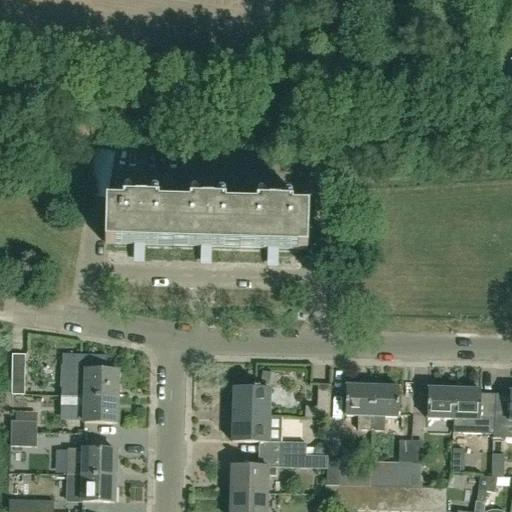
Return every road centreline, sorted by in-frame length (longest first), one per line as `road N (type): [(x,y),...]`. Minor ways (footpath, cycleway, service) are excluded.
road 1 (residential): [(321,278),(324,185),(97,178),(85,271)]
road 2 (residential): [(321,278),(85,271)]
road 3 (residential): [(511,355),(317,345)]
road 4 (residential): [(168,511),(174,340)]
road 5 (residential): [(317,345),(174,340)]
